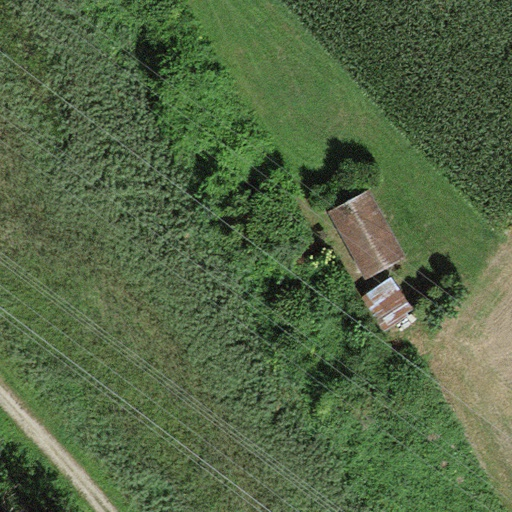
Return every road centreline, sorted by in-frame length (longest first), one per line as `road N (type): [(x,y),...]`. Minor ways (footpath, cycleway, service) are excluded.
road 1 (track): [(117,511),(0,385)]
road 2 (track): [(511,258),(431,352)]
